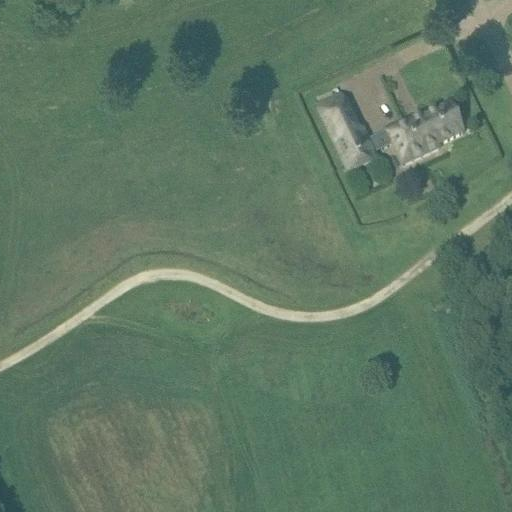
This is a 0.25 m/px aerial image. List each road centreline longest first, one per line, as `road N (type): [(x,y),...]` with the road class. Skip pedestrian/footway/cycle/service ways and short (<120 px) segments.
road 1 (track): [(0,366),(136,279),(169,272),(292,314),(334,313),(371,300),(511,197)]
road 2 (track): [(79,316),(140,329),(216,373),(249,511)]
